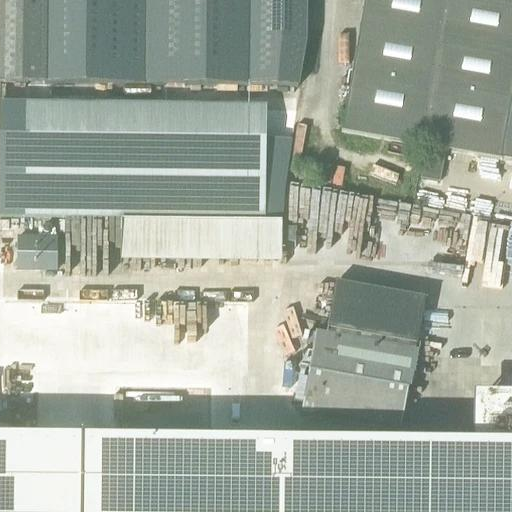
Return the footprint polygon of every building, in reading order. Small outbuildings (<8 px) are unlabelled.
[(0,0),(0,84),(287,88),(307,46),(307,0),(0,0)] [(511,0),(365,0),(342,134),(499,161),(511,89),(511,0)] [(511,163),(511,89),(499,161),(511,163)] [(267,101),(0,99),(0,217),(122,219),(121,258),(282,259),(283,137),(267,136),(267,101)] [(57,273),(58,239),(18,238),(18,273),(57,273)] [(314,345),(302,412),(401,430),(409,384),(412,385),(418,353),(416,353),(425,300),(336,283),(326,335),(316,333),(315,334),(308,333),(306,343),(314,345)] [(0,337),(0,354),(8,355),(8,337),(0,337)] [(0,511),(511,511),(511,402),(481,402),(480,445),(0,438),(0,511)]
